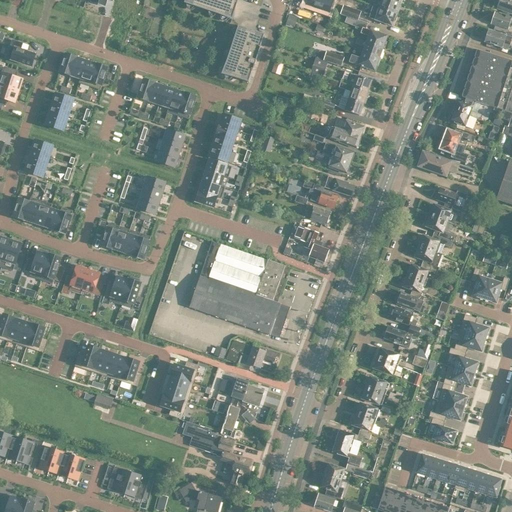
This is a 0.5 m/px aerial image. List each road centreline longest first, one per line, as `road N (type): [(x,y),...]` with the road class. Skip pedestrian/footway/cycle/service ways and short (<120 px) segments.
road 1 (residential): [(0,222),(147,268),(212,89)]
road 2 (residential): [(303,403),(335,409),(413,199),(410,189),(387,179)]
road 3 (primary): [(306,394),(387,179)]
road 4 (residential): [(0,299),(157,353),(149,402)]
road 5 (residential): [(57,37),(0,211)]
road 6 (residential): [(57,37),(212,89)]
road 7 (residential): [(424,0),(379,116),(404,135)]
road 8 (residential): [(511,468),(487,459),(479,445),(511,339)]
road 9 (primary): [(404,135),(462,7)]
road 10 (primary): [(451,3),(404,135)]
